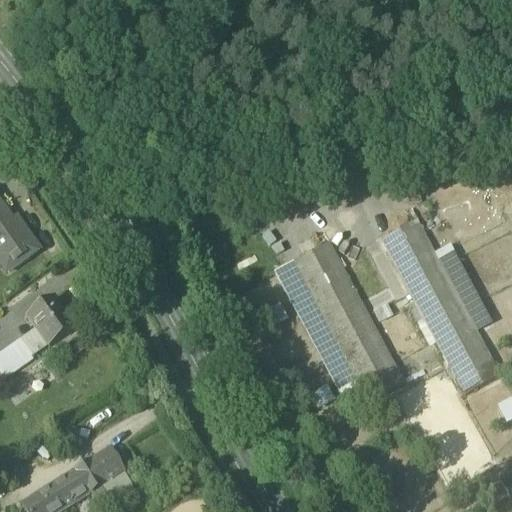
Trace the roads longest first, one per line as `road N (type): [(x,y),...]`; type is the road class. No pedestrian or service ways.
road 1 (tertiary): [(0,67),(105,213),(279,511)]
road 2 (track): [(91,253),(511,168)]
